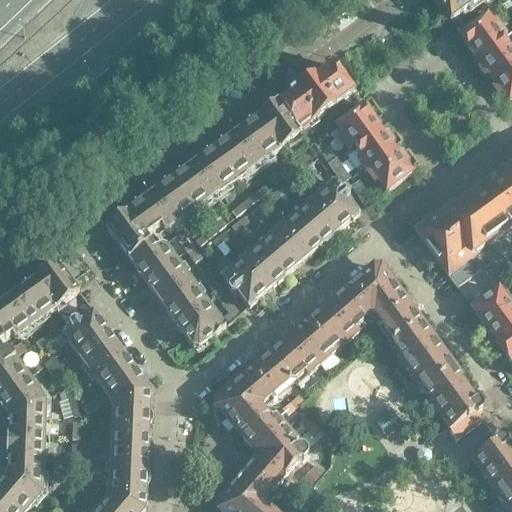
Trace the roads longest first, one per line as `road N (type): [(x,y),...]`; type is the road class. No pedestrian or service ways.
road 1 (residential): [(399,0),(0,286)]
road 2 (residential): [(175,397),(374,238)]
road 3 (residential): [(511,420),(374,238)]
road 4 (residential): [(506,143),(448,64),(390,106)]
road 5 (trunk): [(0,102),(131,0)]
road 6 (residential): [(175,397),(103,279)]
